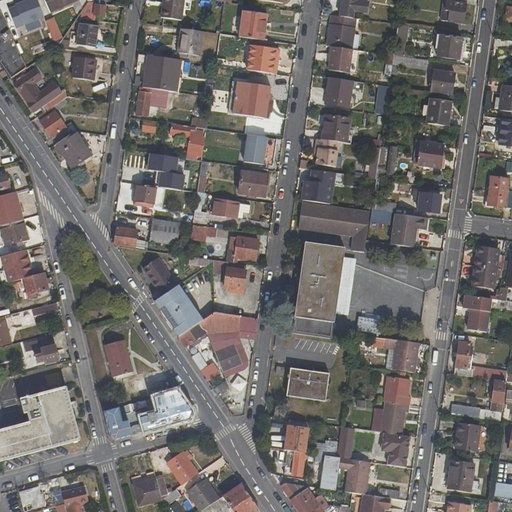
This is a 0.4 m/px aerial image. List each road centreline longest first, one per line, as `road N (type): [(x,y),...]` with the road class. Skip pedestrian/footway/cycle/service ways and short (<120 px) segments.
road 1 (residential): [(238,453),(249,437),(312,0)]
road 2 (residential): [(459,221),(417,511)]
road 3 (residential): [(103,454),(53,235),(54,187)]
road 4 (residential): [(135,0),(105,211),(90,237)]
road 5 (residential): [(90,237),(219,421)]
road 6 (residential): [(489,0),(459,221)]
road 7 (residential): [(219,421),(103,454)]
